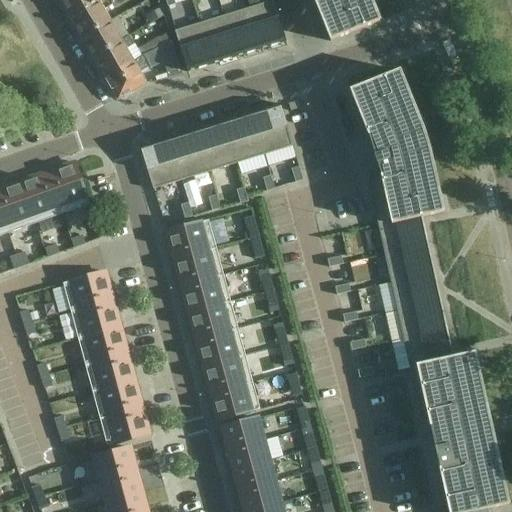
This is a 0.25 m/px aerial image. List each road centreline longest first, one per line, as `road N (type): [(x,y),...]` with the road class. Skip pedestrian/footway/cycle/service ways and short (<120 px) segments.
road 1 (residential): [(220,511),(106,132)]
road 2 (residential): [(106,132),(449,24)]
road 3 (residential): [(511,251),(449,24)]
road 4 (residential): [(106,132),(29,0)]
